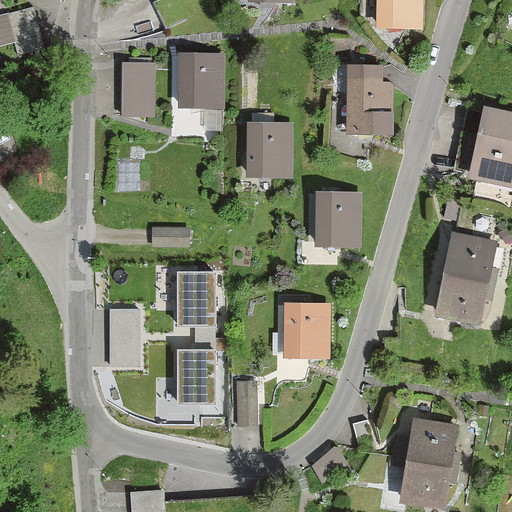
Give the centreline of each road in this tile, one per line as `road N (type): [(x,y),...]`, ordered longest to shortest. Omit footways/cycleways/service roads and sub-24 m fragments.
road 1 (residential): [(459,0),(352,376),(318,438),(277,464),(242,466),(88,432)]
road 2 (residential): [(79,263),(89,0)]
road 3 (residential): [(88,432),(79,263)]
